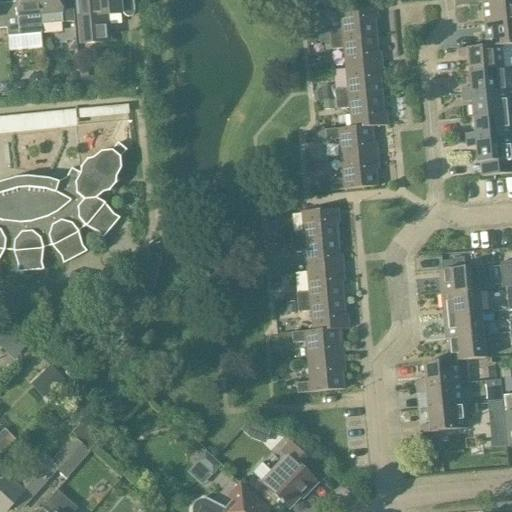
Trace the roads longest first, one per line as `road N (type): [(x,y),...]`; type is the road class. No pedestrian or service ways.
road 1 (residential): [(386,500),(371,364),(401,331),(397,255),(432,210)]
road 2 (residential): [(432,210),(424,53),(446,24),(445,0)]
road 3 (residential): [(386,500),(511,486)]
